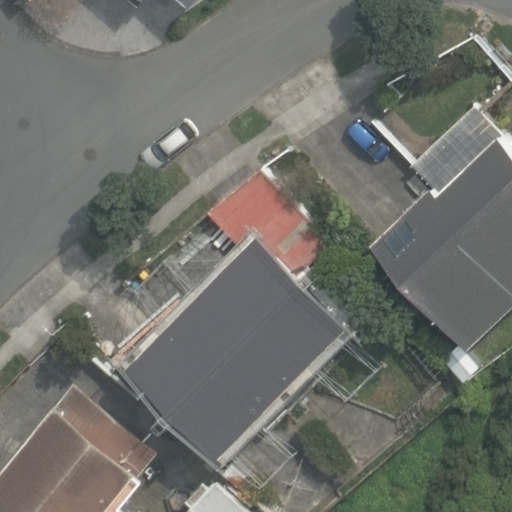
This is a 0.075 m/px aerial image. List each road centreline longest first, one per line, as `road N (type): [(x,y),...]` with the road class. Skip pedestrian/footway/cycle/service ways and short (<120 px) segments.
road 1 (residential): [(79,151),(327,0)]
road 2 (residential): [(79,151),(0,55)]
